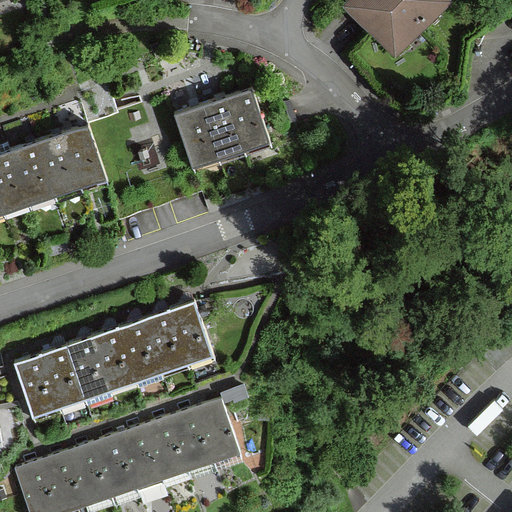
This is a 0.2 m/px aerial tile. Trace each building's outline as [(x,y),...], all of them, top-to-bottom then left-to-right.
[(449,0),(352,0),(348,4),(398,53),(449,0)] [(253,84),(228,93),(246,146),(272,137),(253,84)] [(228,93),(202,102),(221,155),(246,146),(228,93)] [(202,102),(177,111),(196,163),(221,155),(202,102)] [(89,119),(64,128),(83,182),(109,173),(89,119)] [(64,128),(38,137),(57,191),(83,182),(64,128)] [(38,137),(13,146),(32,200),(57,191),(38,137)] [(13,146),(0,150),(0,191),(6,209),(32,200),(13,146)] [(195,299),(169,308),(187,360),(213,352),(195,299)] [(169,308),(144,317),(162,369),(187,360),(169,308)] [(144,317),(118,325),(136,378),(162,369),(144,317)] [(118,325),(92,334),(110,386),(136,378),(118,325)] [(92,334),(66,343),(84,395),(110,386),(92,334)] [(66,343),(41,352),(58,404),(84,395),(66,343)] [(41,352),(15,360),(33,413),(58,404),(41,352)] [(221,393),(195,402),(214,455),(239,446),(221,393)] [(195,402),(169,411),(188,464),(214,455),(195,402)] [(169,411),(144,420),(162,473),(188,464),(169,411)] [(144,420),(118,429),(137,482),(162,473),(144,420)] [(118,429),(92,438),(111,491),(137,482),(118,429)] [(92,438),(67,447),(85,500),(111,491),(92,438)] [(67,447),(41,457),(60,509),(85,500),(67,447)] [(41,457),(16,466),(32,511),(51,511),(60,509),(41,457)]
